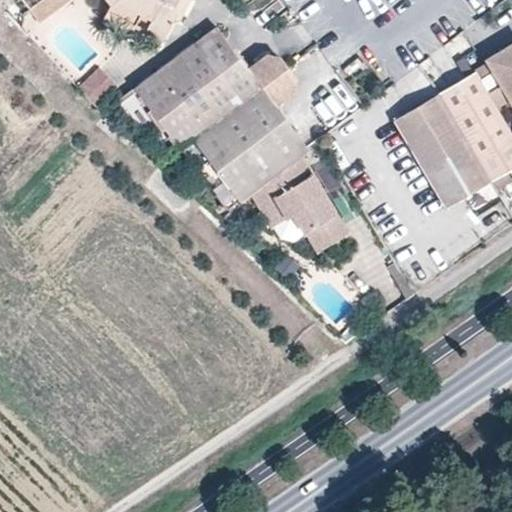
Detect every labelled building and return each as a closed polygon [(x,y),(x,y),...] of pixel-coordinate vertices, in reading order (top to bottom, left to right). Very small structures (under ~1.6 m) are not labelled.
[(62,4),(67,0),(37,0),(29,7),(40,21),(62,4)] [(111,0),(112,1),(109,6),(107,10),(134,25),(140,13),(152,19),(149,25),(166,34),(174,19),(173,5),(175,0),(111,0)] [(186,0),(175,0),(173,5),(174,19),(176,20),(186,0)] [(190,0),(210,10),(214,0),(190,0)] [(134,25),(107,10),(102,18),(130,32),(134,25)] [(163,40),(166,34),(149,25),(146,30),(163,40)] [(167,132),(179,148),(193,138),(286,68),(277,56),(263,54),(247,68),(215,28),(135,88),(167,132)] [(511,45),(486,61),(489,63),(439,93),(492,181),(511,168),(511,131),(498,108),(511,100),(511,99),(511,45)] [(97,65),(76,84),(94,103),(114,85),(97,65)] [(294,79),(286,68),(193,138),(239,200),(257,186),(267,199),(273,194),(287,212),(293,208),(307,227),(309,226),(326,247),(355,225),(325,185),(322,184),(320,184),(318,186),(316,187),(310,178),(316,173),(301,152),(306,147),(274,104),(291,90),(294,79)] [(167,132),(135,88),(119,101),(140,128),(147,130),(156,141),(167,132)] [(447,208),(492,181),(439,93),(395,120),(447,208)] [(325,185),(316,173),(310,178),(316,187),(318,186),(320,184),(322,184),(325,185)]
